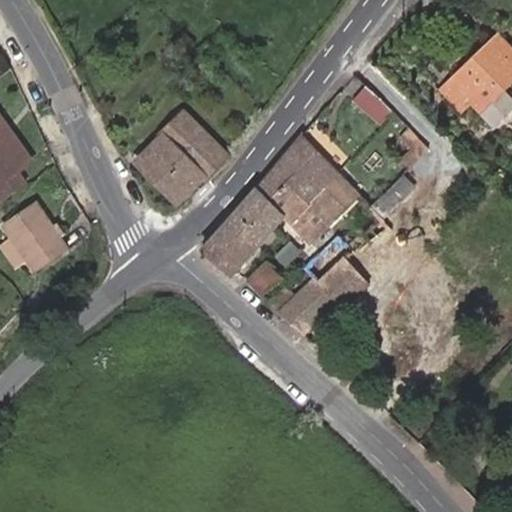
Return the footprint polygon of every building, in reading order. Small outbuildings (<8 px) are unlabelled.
[(176,66),(196,45),(183,34),(164,54),(176,66)] [(511,101),(502,91),(511,81),(511,49),(498,35),(440,90),(460,110),(470,100),(493,125),(511,106),(511,101)] [(393,112),(378,96),(366,86),(355,101),(381,125),(382,124),(393,112)] [(207,178),(226,156),(185,112),(162,134),(164,135),(136,164),(177,205),(206,177),(207,178)] [(15,137),(0,115),(0,126),(10,141),(15,137)] [(18,172),(33,162),(15,137),(10,141),(0,126),(0,204),(27,185),(18,172)] [(409,167),(429,148),(411,129),(401,138),(412,150),(403,159),(409,167)] [(361,196),(337,173),(301,136),(258,189),(284,214),(292,223),(311,243),(361,196)] [(383,216),(412,186),(399,174),(370,203),(383,216)] [(284,214),(258,189),(203,250),(231,274),(284,214)] [(69,250),(38,204),(4,227),(13,240),(27,261),(35,273),(69,250)] [(27,261),(13,240),(2,247),(16,267),(27,261)] [(333,316),(369,284),(344,257),(308,291),(304,288),(295,297),(277,313),(303,336),(327,311),(333,316)] [(261,296),(280,277),(267,263),(246,281),(261,296)] [(277,313),(295,297),(285,288),(273,298),(273,299),(270,301),(266,303),(277,313)] [(435,369),(462,317),(422,297),(395,349),(435,369)]
